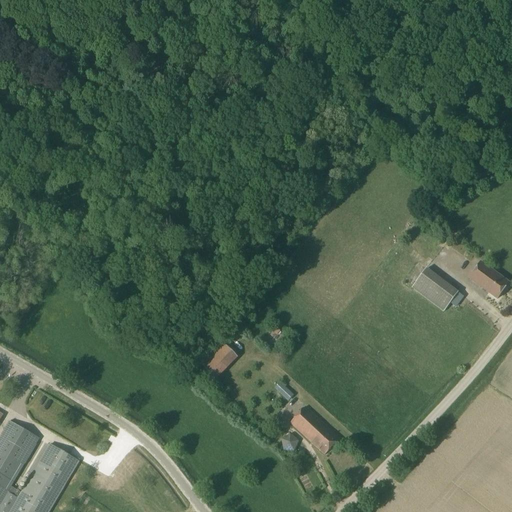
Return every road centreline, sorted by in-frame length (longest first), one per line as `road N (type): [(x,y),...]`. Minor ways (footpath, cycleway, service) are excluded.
road 1 (tertiary): [(203,511),(134,431),(0,353)]
road 2 (unclassified): [(341,511),(511,323)]
